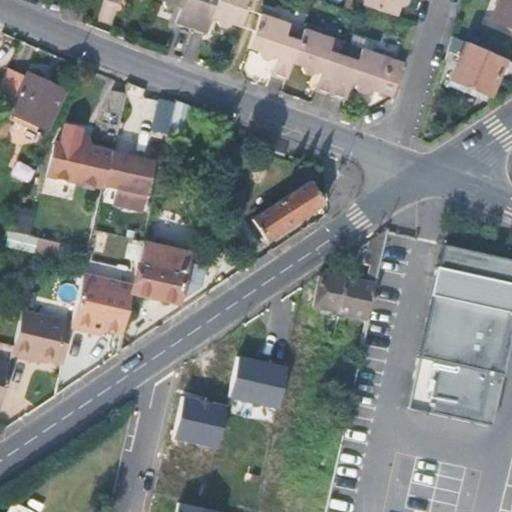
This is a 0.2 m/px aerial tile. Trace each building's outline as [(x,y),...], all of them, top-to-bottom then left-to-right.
[(140,42),(155,0),(106,0),(98,27),(120,35),(140,42)] [(203,0),(155,0),(140,42),(164,50),(183,57),(194,27),(203,0)] [(203,0),(194,27),(210,32),(216,15),(222,18),(221,21),(223,24),(227,26),(230,24),(231,21),(243,25),(252,0),(203,0)] [(359,0),(358,4),(399,18),(402,7),(408,8),(411,6),(413,0),(359,0)] [(511,22),(511,0),(500,0),(495,15),(511,22)] [(275,71),(290,76),(296,59),(307,26),(292,21),(291,22),(280,18),(276,7),(265,3),(265,5),(252,43),(263,48),(266,53),(273,53),(274,51),(280,53),(275,71)] [(92,18),(86,16),(83,25),(89,27),(92,18)] [(318,23),(309,20),(307,26),(296,59),(307,64),(309,68),(314,69),(318,67),(324,69),(317,86),(333,91),(344,57),(330,52),(334,37),(321,32),(318,23)] [(448,51),(461,57),(466,43),(453,37),(448,51)] [(372,51),(349,43),(344,57),(333,91),(349,96),(354,81),(359,82),(361,87),(366,89),(371,86),(381,89),(395,52),(384,48),(383,50),(372,51)] [(497,77),(511,84),(511,63),(466,43),(461,57),(451,79),(488,96),(497,77)] [(24,71),(8,64),(0,81),(0,105),(6,109),(24,71)] [(63,88),(24,70),(24,71),(6,109),(45,127),(63,88)] [(131,139),(142,89),(126,82),(123,95),(118,117),(114,134),(131,139)] [(107,114),(118,117),(123,95),(112,93),(107,114)] [(151,130),(166,133),(167,131),(173,102),(158,95),(151,130)] [(183,134),(188,108),(173,102),(167,131),(183,134)] [(56,135),(48,169),(53,169),(52,175),(101,187),(102,186),(110,151),(110,149),(89,144),(86,139),(78,137),(80,127),(63,124),(60,136),(56,135)] [(153,161),(110,151),(102,186),(115,189),(112,204),(135,210),(137,199),(144,200),(153,161)] [(10,176),(29,186),(37,170),(17,160),(10,176)] [(309,182),(287,195),(302,217),(323,203),(309,182)] [(264,242),(302,217),(287,195),(249,219),(264,242)] [(203,218),(217,221),(219,212),(205,208),(203,218)] [(216,229),(217,221),(203,218),(201,226),(216,229)] [(363,284),(342,280),(335,312),(367,318),(386,229),(373,238),(368,241),(363,264),(366,267),(363,284)] [(193,237),(189,253),(195,255),(199,237),(193,237)] [(57,242),(37,238),(35,248),(55,252),(57,242)] [(193,265),(195,255),(189,253),(142,243),(133,285),(131,292),(174,302),(197,287),(201,267),(193,265)] [(511,262),(442,247),(407,410),(491,428),(511,329),(511,262)] [(133,285),(81,273),(69,323),(68,327),(90,333),(91,328),(121,335),(131,292),(133,285)] [(342,280),(317,276),(310,307),(335,312),(342,280)] [(64,322),(20,312),(13,339),(9,357),(26,361),(27,358),(54,364),(64,322)] [(68,327),(69,323),(64,322),(54,364),(59,365),(68,327)] [(0,396),(9,357),(13,339),(0,335),(0,396)] [(234,357),(225,397),(276,407),(285,362),(269,359),(268,362),(268,365),(251,361),(251,360),(234,357)] [(335,420),(344,422),(349,403),(340,401),(335,420)] [(176,511),(221,511),(223,508),(179,499),(176,511)]
